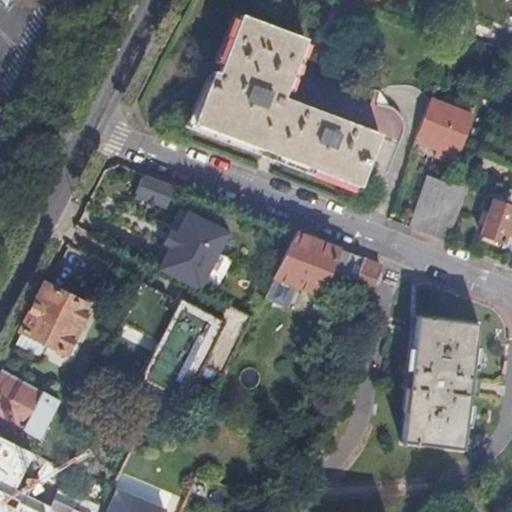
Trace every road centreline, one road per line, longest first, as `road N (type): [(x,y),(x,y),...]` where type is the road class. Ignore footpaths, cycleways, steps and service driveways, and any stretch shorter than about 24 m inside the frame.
road 1 (residential): [(511,291),(93,129)]
road 2 (secondary): [(0,304),(93,129)]
road 3 (secondary): [(93,129),(160,0)]
